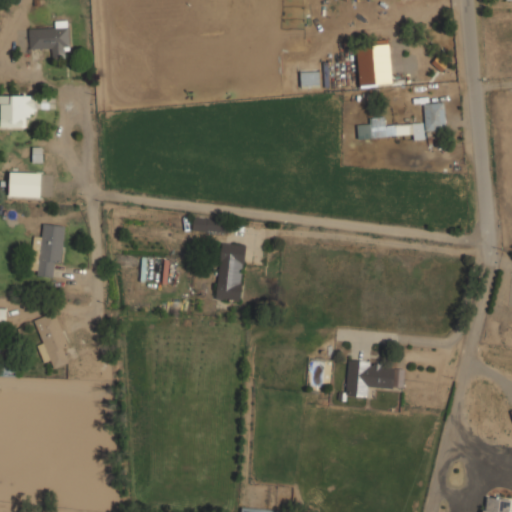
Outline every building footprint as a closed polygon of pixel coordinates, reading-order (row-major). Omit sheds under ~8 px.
[(372,19),(372,4),(353,4),(353,19),(372,19)] [(29,28),(29,49),(51,48),(51,56),(70,55),(69,21),(55,21),(55,28),(29,28)] [(359,85),(391,82),(388,39),(356,41),(359,85)] [(0,127),(27,127),(27,116),(34,116),(34,95),(0,95),(0,127)] [(445,102),(424,102),(425,130),(445,130),(445,102)] [(357,124),(358,137),(412,135),(412,124),(386,125),(386,116),(367,117),(367,124),(357,124)] [(41,196),(41,171),(9,171),(9,196),(41,196)] [(193,231),(231,231),(231,219),(193,219),(193,231)] [(34,235),(30,273),(58,276),(64,225),(44,223),(43,236),(34,235)] [(216,299),(242,301),(247,244),(221,242),(216,299)] [(35,319),(43,340),(36,343),(44,362),(51,360),(55,368),(74,360),(54,311),(35,319)] [(368,387),(392,388),(393,362),(348,360),(346,396),(368,397),(368,387)] [(508,511),(509,499),(484,497),(482,511),(508,511)]
